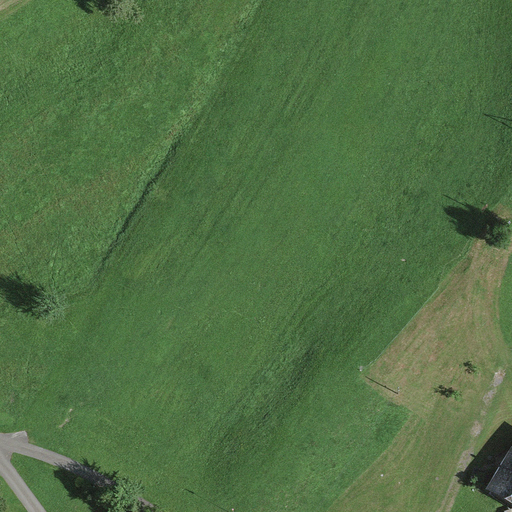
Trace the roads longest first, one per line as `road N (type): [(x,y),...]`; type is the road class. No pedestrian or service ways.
road 1 (track): [(511,373),(474,278),(511,206)]
road 2 (track): [(440,511),(507,363)]
